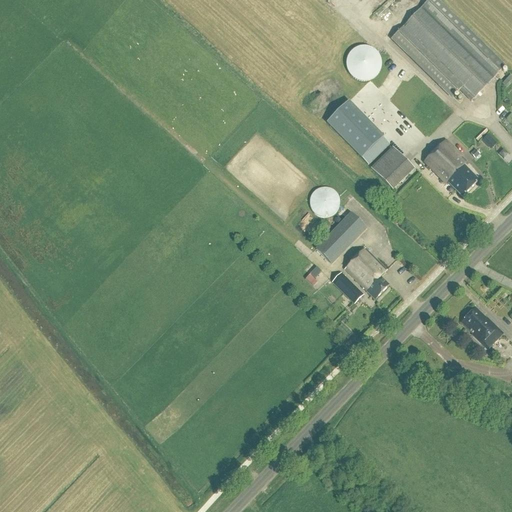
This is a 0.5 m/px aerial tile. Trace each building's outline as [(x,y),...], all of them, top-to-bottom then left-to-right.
[(436,0),(351,0),(345,6),(446,106),(460,92),(472,103),(505,69),(436,0)] [(380,74),(382,68),(382,61),(379,56),(374,51),(368,49),(362,48),(355,51),(350,55),(347,61),(347,67),(348,74),(352,79),(358,82),(364,84),(371,83),(376,79),(380,74)] [(364,121),(373,127),(402,86),(393,80),(364,121)] [(506,94),(511,87),(511,83),(510,82),(502,90),(506,94)] [(328,128),(369,168),(390,147),(348,106),(328,128)] [(463,198),(480,181),(465,166),(467,165),(461,159),(462,157),(446,142),(425,163),(447,185),(448,183),(463,198)] [(415,170),(395,151),(392,148),(371,171),(394,193),(415,170)] [(475,160),(480,156),(477,152),(472,156),(475,160)] [(338,213),(340,208),(340,203),(339,197),(335,193),(330,190),(325,190),(319,191),(315,194),(312,199),(310,204),(311,210),(314,214),(318,218),(323,220),(329,219),(334,217),(338,213)] [(315,251),(331,266),(367,230),(350,214),(315,251)] [(375,301),(390,286),(381,278),(388,271),(367,250),(346,271),(375,301)] [(305,285),(314,294),(319,288),(315,284),(322,278),(317,273),(305,285)] [(354,305),(363,296),(342,275),(333,283),(354,305)] [(426,305),(432,298),(429,295),(422,302),(426,305)] [(503,334),(488,319),(487,320),(475,309),(461,324),(472,335),(471,336),(487,351),(503,334)] [(436,343),(428,350),(437,359),(445,352),(436,343)]
